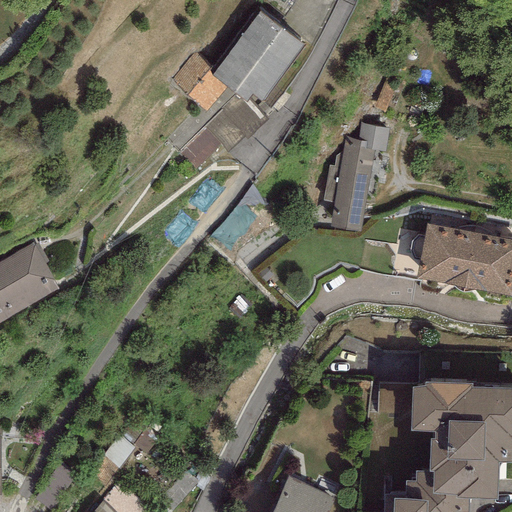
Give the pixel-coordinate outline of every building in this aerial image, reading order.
[(214,68),(227,80),(239,90),(248,79),(260,87),(298,36),(260,8),(214,68)] [(227,80),(214,68),(197,53),(174,80),(192,96),(195,93),(207,103),(227,80)] [(389,72),(377,97),(389,103),(402,78),(389,72)] [(204,127),(220,143),(226,150),(244,134),(246,137),(266,118),(239,90),(204,127)] [(344,156),(337,193),(360,198),(369,146),(371,146),(371,144),(382,146),(385,127),(362,123),(359,140),(347,138),(344,156)] [(194,169),(220,143),(204,127),(177,153),(194,169)] [(337,193),(344,156),(335,154),(333,165),(328,164),(322,197),(335,200),(336,198),(337,193)] [(336,198),(335,200),(333,213),(332,219),(355,223),(359,202),(336,198)] [(511,271),(511,238),(429,222),(426,235),(420,270),(509,287),(511,271)] [(390,273),(399,230),(370,224),(360,267),(390,273)] [(399,230),(390,273),(418,279),(420,270),(426,235),(399,230)] [(0,312),(53,282),(31,245),(0,262),(0,312)] [(265,280),(271,274),(262,264),(256,271),(265,280)] [(466,378),(429,377),(429,379),(417,378),(416,380),(415,415),(440,416),(439,434),(434,434),(434,455),(437,455),(437,468),(419,467),(419,477),(409,477),(408,490),(387,489),(386,511),(463,511),(464,479),(491,480),(492,445),(506,445),(507,424),(511,424),(511,382),(466,382),(466,378)] [(121,407),(130,414),(140,402),(130,394),(121,407)] [(117,432),(133,443),(134,442),(145,450),(157,434),(130,414),(117,432)] [(117,464),(133,443),(117,432),(101,452),(117,464)] [(163,462),(169,450),(157,443),(150,456),(163,462)] [(104,481),(117,464),(101,452),(88,469),(104,481)] [(169,511),(197,481),(185,470),(157,501),(169,511)] [(323,511),(331,497),(289,477),(271,511),(323,511)] [(94,511),(152,511),(119,481),(92,510),(94,511)]
